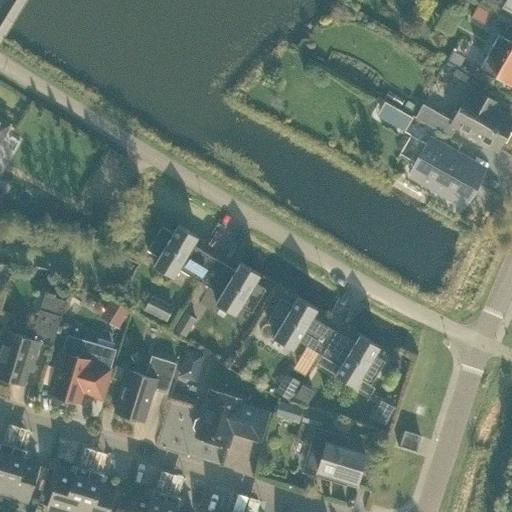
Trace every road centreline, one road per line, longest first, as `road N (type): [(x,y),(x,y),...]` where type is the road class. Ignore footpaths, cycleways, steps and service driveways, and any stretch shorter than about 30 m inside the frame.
road 1 (unclassified): [(481,344),(380,294),(0,61)]
road 2 (residential): [(328,511),(0,409)]
road 3 (unclassified): [(426,511),(481,344)]
